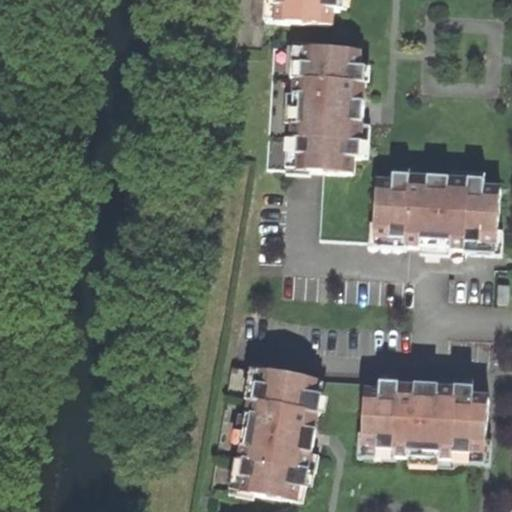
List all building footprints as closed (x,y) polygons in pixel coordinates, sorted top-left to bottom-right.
[(266,0),(264,24),(275,25),(276,0),(266,0)] [(276,0),(275,25),(333,29),(334,14),(340,15),(340,0),(276,0)] [(302,82),(304,51),(275,50),(268,172),(297,173),(299,143),(292,143),(296,82),(302,82)] [(362,55),(304,51),(302,82),(296,82),(292,143),(299,143),(297,173),(324,175),(355,177),(356,162),(362,162),(364,126),(365,116),(359,115),(360,100),(361,89),(366,89),(367,72),(361,72),(362,55)] [(372,127),(364,126),(362,162),(370,162),(372,127)] [(453,174),(452,182),(471,183),(472,175),(462,174),(453,174)] [(320,243),(377,246),(377,241),(380,183),(381,178),(355,177),(324,175),(320,243)] [(469,247),(499,249),(499,235),(502,190),(487,189),(488,184),(471,183),(452,182),(424,180),(423,186),(412,185),(412,179),(396,178),(396,184),(380,183),(377,241),(408,243),(408,249),(423,250),(469,253),(469,247)] [(505,235),(499,235),(499,249),(469,247),(469,253),(423,250),(422,259),(467,261),(468,257),(503,259),(505,235)] [(407,254),(408,249),(408,243),(377,241),(377,246),(376,252),(407,254)] [(509,289),(500,288),(499,306),(508,306),(509,289)] [(299,506),(302,490),(307,491),(310,475),(313,457),(315,446),(309,445),(312,430),(314,416),(320,417),(321,412),(323,401),(317,400),(320,385),(233,369),(211,490),(299,506)] [(317,400),(323,401),(321,412),(367,414),(368,393),(368,387),(320,385),(317,400)] [(413,389),(413,396),(475,400),(475,394),(451,392),(413,389)] [(399,395),(384,394),(368,393),(367,414),(365,436),(364,452),(395,454),(395,459),(410,461),(455,462),(456,457),(486,459),(487,443),(489,401),(475,400),(413,396),(399,395)] [(318,431),(312,430),(309,445),(315,446),(317,437),(318,431)] [(395,462),(395,459),(395,454),(364,452),(365,436),(360,436),(358,461),(395,462)] [(492,444),(487,443),(486,459),(456,457),(455,462),(410,461),(410,468),(455,470),(455,467),(491,468),(492,444)] [(320,459),(313,457),(310,475),(317,476),(320,459)] [(304,507),(307,491),(302,490),(299,506),(304,507)]
